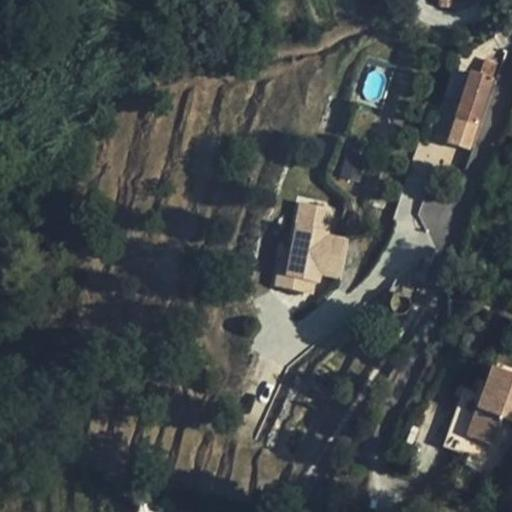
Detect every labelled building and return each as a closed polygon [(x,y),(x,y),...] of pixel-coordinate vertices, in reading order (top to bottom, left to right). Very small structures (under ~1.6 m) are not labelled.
[(491,77),(468,70),(446,142),(468,148),(491,77)] [(447,88),(431,138),(445,142),(461,92),(447,88)] [(439,205),(446,187),(431,182),(425,200),(439,205)] [(289,215),(303,217),(323,220),(326,204),(326,201),(317,199),(318,190),(297,185),(289,215)] [(338,207),(326,204),(323,220),(321,226),(334,228),(338,207)] [(320,231),(321,226),(323,220),(303,217),(301,228),(320,231)] [(317,273),(330,242),(308,234),(296,263),(317,273)] [(425,280),(434,258),(415,250),(406,271),(425,280)] [(511,372),(491,367),(480,397),(468,437),(496,446),(505,418),(511,420),(511,372)]
